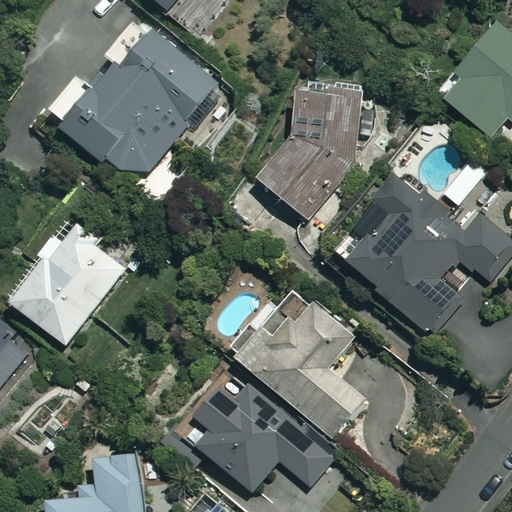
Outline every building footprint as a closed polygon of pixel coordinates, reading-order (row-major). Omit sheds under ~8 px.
[(189,0),(156,0),(175,16),(189,0)] [(160,43),(145,30),(117,62),(130,74),(105,103),(88,88),(59,121),(138,191),(226,91),(165,37),(160,43)] [(511,34),(454,104),(500,141),(511,126),(511,34)] [(377,105),(319,90),(306,140),(269,186),(313,221),(362,163),(377,105)] [(475,164),(444,197),(459,210),(489,177),(475,164)] [(475,236),(413,181),(346,257),(436,337),(468,301),(449,285),(468,264),(493,287),(511,265),(511,239),(489,219),(475,236)] [(138,263),(91,228),(75,250),(61,240),(46,261),(56,269),(24,311),(74,349),(138,263)] [(321,314),(302,297),(270,335),(262,328),(238,356),(340,442),(373,403),(336,372),(364,340),(326,308),(321,314)] [(0,397),(39,350),(0,318),(0,397)] [(343,458),(261,391),(248,407),(235,396),(211,425),(224,436),(210,453),(262,497),(287,466),(317,490),(343,458)] [(57,505),(56,511),(143,511),(141,460),(102,462),(103,489),(85,490),(86,503),(57,505)] [(234,511),(213,496),(200,511),(234,511)]
